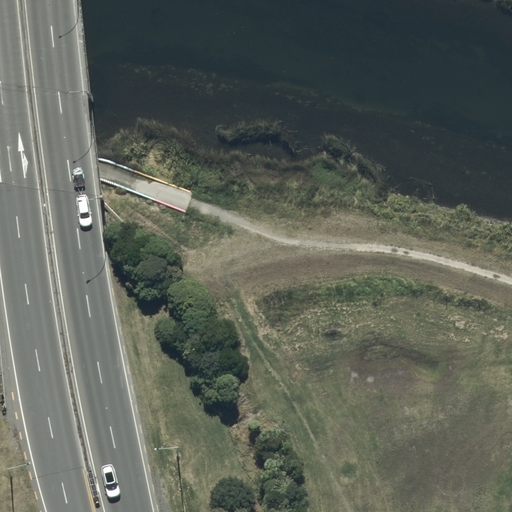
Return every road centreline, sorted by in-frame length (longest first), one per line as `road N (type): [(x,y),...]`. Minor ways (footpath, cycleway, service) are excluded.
road 1 (trunk): [(50,0),(75,218),(127,511)]
road 2 (trunk): [(69,511),(31,336),(0,97)]
